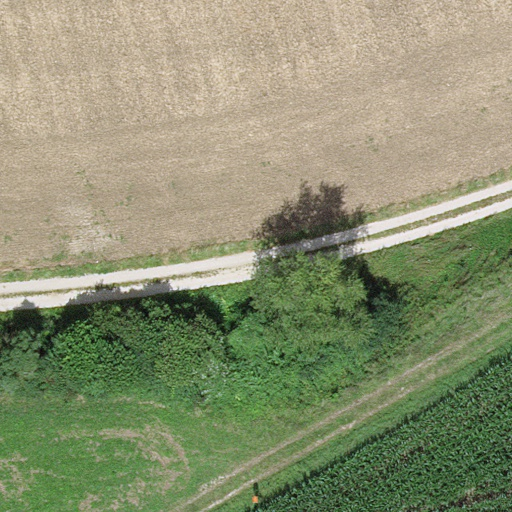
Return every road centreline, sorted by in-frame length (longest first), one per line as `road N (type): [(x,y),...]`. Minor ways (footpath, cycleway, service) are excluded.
road 1 (track): [(0,302),(214,272),(511,191)]
road 2 (track): [(511,311),(180,511)]
